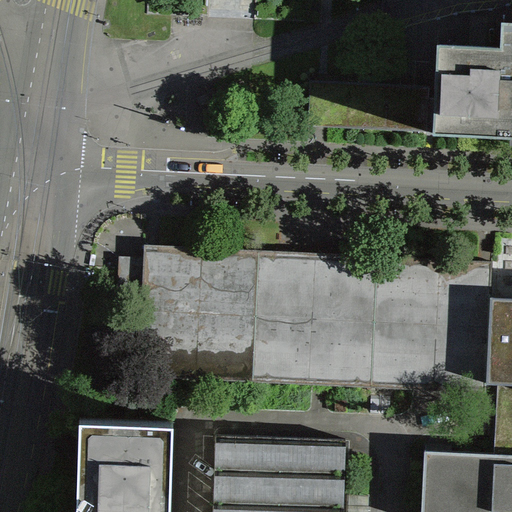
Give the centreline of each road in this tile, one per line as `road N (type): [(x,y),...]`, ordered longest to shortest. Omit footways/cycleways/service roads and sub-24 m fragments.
road 1 (primary): [(41,164),(511,188)]
road 2 (primary): [(0,408),(41,164)]
road 3 (tertiary): [(41,164),(66,0)]
